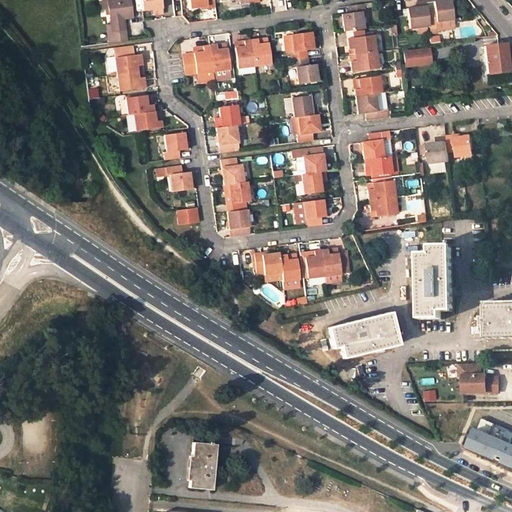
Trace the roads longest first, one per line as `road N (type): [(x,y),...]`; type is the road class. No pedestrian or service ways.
road 1 (residential): [(322,13),(175,30),(160,48),(165,99),(194,122),(208,229),(225,246),(332,231),(348,204),(340,129)]
road 2 (secondary): [(511,492),(383,433),(75,238)]
road 3 (secondary): [(112,289),(337,428),(502,511)]
road 4 (residential): [(511,109),(340,129)]
road 5 (unknown): [(134,497),(297,511)]
